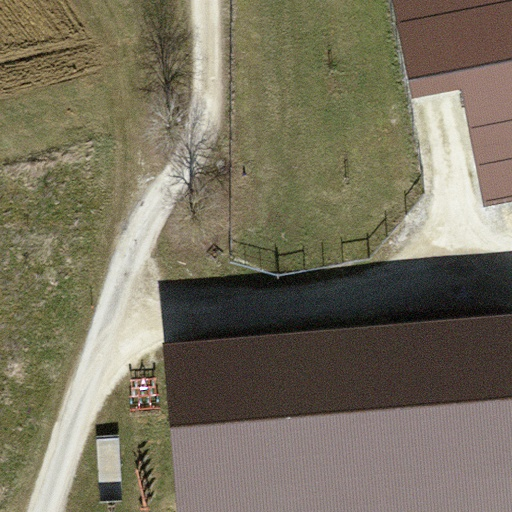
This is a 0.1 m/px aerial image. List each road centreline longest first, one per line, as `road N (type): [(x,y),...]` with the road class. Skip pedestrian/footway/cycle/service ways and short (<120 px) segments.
road 1 (track): [(56,511),(150,228),(204,134),(209,0)]
road 2 (track): [(99,0),(126,42),(150,228)]
road 3 (track): [(0,169),(142,138)]
